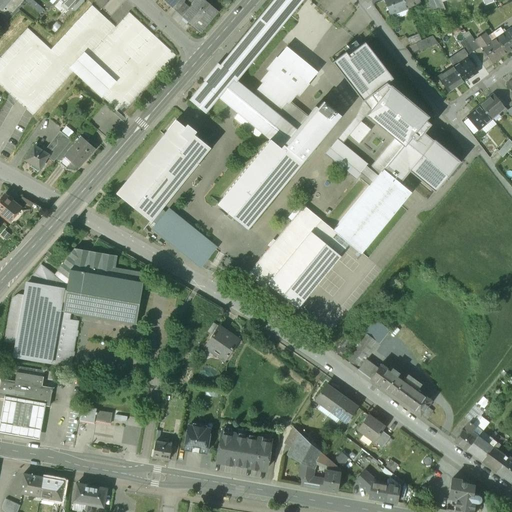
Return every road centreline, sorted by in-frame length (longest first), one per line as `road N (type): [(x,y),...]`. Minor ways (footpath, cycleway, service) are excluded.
road 1 (residential): [(511,495),(316,354),(0,170)]
road 2 (secondary): [(0,282),(200,56)]
road 3 (tertiary): [(373,511),(175,479)]
road 4 (tertiary): [(175,479),(0,448)]
road 5 (residential): [(361,0),(447,112)]
